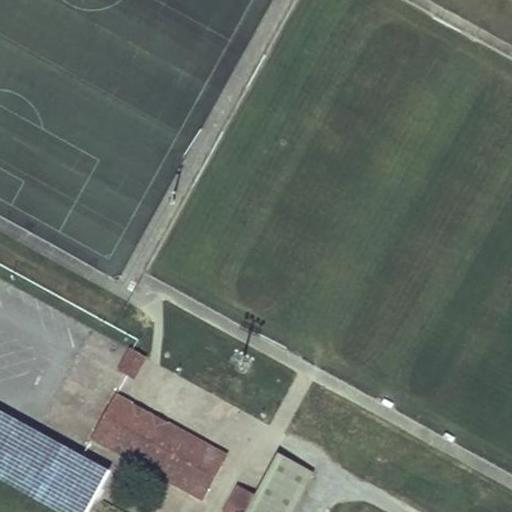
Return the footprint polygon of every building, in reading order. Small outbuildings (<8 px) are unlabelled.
[(131,349),(125,359),(137,366),(143,355),(132,349),(131,349)] [(137,366),(125,359),(119,370),(125,373),(131,377),(137,366)] [(139,464),(202,498),(225,455),(162,421),(158,428),(127,411),(131,404),(114,394),(91,438),(108,447),(110,442),(142,459),(139,464)] [(158,428),(162,421),(131,404),(127,411),(158,428)] [(108,447),(139,464),(142,459),(111,442),(108,447)] [(272,453),(250,495),(241,511),(292,511),(312,474),(272,453)] [(72,456),(67,464),(74,468),(79,471),(84,463),(72,456)] [(74,468),(67,464),(61,475),(73,482),(79,471),(74,468)] [(237,488),(224,511),(241,511),(250,495),(237,488)]
